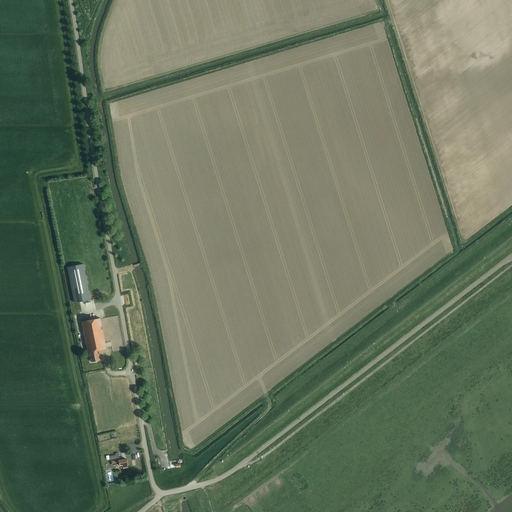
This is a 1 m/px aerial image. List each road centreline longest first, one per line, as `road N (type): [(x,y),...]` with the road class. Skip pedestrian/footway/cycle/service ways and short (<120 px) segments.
road 1 (unclassified): [(70,0),(118,302),(160,491)]
road 2 (unclassified): [(160,491),(231,471),(511,257)]
road 3 (unknown): [(231,511),(511,295)]
road 4 (track): [(187,488),(270,408),(265,394)]
